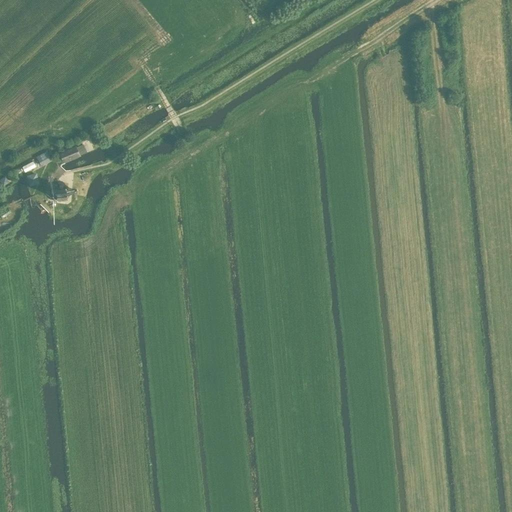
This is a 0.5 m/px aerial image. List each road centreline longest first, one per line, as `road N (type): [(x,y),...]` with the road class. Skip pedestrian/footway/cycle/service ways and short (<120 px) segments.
road 1 (track): [(133,0),(166,39),(140,59),(189,153),(442,0)]
road 2 (track): [(410,267),(399,123),(377,40)]
